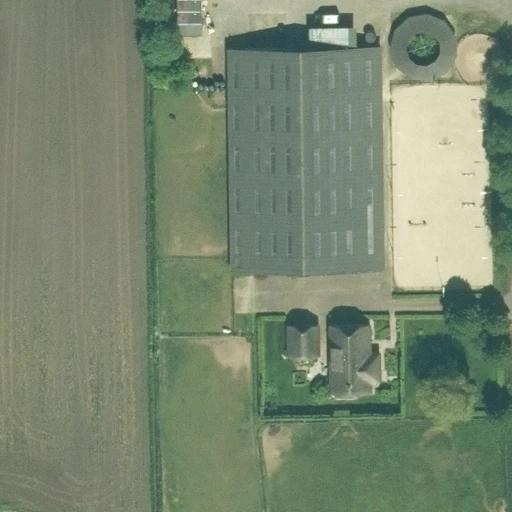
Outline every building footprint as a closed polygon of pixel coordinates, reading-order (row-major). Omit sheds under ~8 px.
[(184,0),(187,9),(210,5),(209,0),(184,0)] [(187,9),(187,31),(203,31),(203,17),(218,17),(218,9),(187,9)] [(350,45),(349,26),(310,27),(311,46),(350,45)] [(383,267),(379,45),(229,48),(232,270),(383,267)] [(369,352),(369,323),(330,324),(331,391),(335,391),(335,395),(353,395),(353,391),(370,391),(370,379),(379,379),(379,352),(369,352)] [(318,354),(318,324),(288,324),(288,355),(318,354)]
